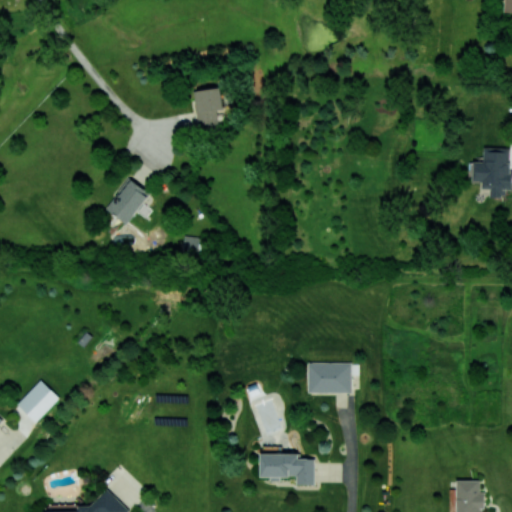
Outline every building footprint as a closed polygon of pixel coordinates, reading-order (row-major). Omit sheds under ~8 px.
[(198,89),(200,110),(197,111),(198,126),(217,125),(216,109),(223,109),(221,87),(198,89)] [(511,152),(511,147),(484,146),(483,162),(472,161),(471,181),(483,181),(482,188),(490,188),(490,196),(506,197),(506,189),(511,189),(511,152)] [(130,224),(150,190),(127,177),(107,210),(130,224)] [(201,236),(184,235),(182,254),(199,255),(201,236)] [(308,392),(352,392),(352,362),(309,362),(308,392)] [(17,403),(36,421),(60,397),(41,379),(17,403)] [(299,453),(261,452),(261,476),(297,477),(296,483),(314,484),(315,458),(299,457),(299,453)] [(481,480),(456,479),(455,511),(484,511),(484,491),(480,491),(481,480)] [(45,511),(129,511),(130,511),(107,488),(91,505),(78,505),(78,511),(45,511)]
